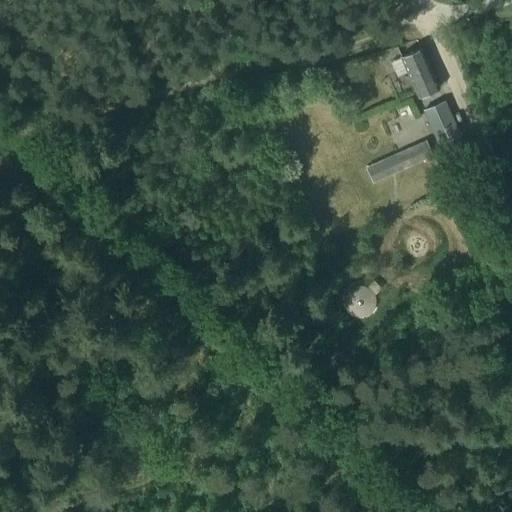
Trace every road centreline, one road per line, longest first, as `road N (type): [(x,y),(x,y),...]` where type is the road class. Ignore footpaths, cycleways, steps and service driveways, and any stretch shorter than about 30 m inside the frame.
road 1 (track): [(0,138),(439,21)]
road 2 (track): [(0,507),(169,451),(0,289)]
road 3 (track): [(415,0),(511,215)]
